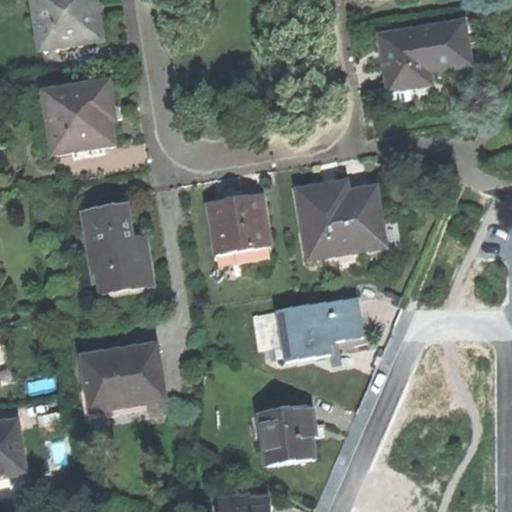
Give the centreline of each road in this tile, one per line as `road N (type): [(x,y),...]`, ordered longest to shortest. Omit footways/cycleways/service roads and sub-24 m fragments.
road 1 (residential): [(313,137),(204,154),(184,147),(170,126),(146,0)]
road 2 (residential): [(419,397),(493,209),(511,198)]
road 3 (residential): [(504,511),(494,421),(419,397)]
road 4 (residential): [(317,0),(337,110),(313,137)]
road 5 (residential): [(419,397),(393,408),(347,511)]
